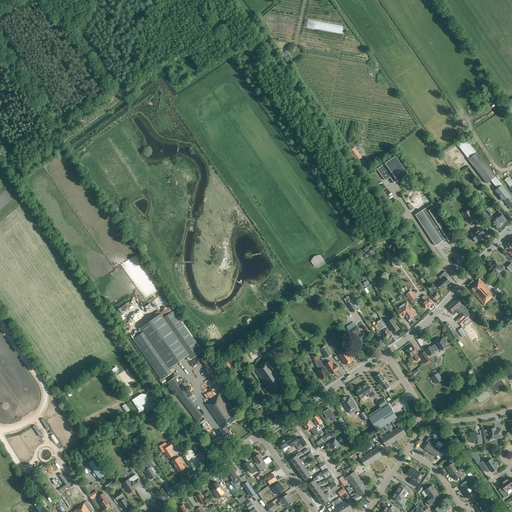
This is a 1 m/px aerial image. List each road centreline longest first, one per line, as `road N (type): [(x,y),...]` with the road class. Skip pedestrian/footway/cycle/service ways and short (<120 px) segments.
road 1 (tertiary): [(260,434),(385,353)]
road 2 (tertiary): [(153,504),(260,434)]
